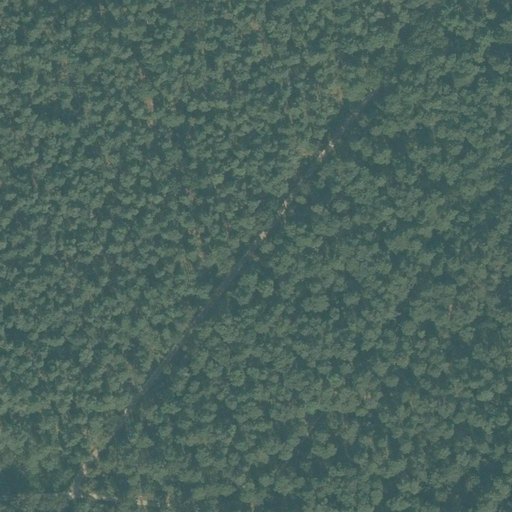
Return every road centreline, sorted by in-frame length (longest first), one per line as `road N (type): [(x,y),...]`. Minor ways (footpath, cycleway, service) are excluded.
road 1 (track): [(439,0),(137,397)]
road 2 (track): [(511,161),(252,511)]
road 3 (track): [(0,142),(17,148),(88,349),(137,397)]
road 4 (track): [(107,0),(233,271)]
road 5 (track): [(68,493),(219,511)]
road 6 (track): [(413,511),(468,472),(511,415)]
